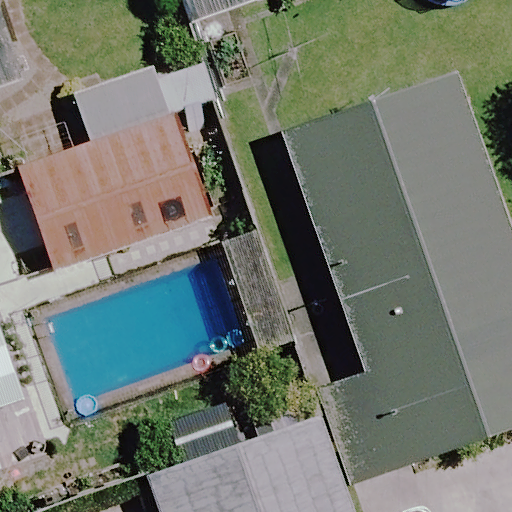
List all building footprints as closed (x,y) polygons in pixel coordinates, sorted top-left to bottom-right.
[(262,11),(259,0),(181,0),(191,32),(262,11)] [(0,115),(25,107),(0,35),(0,115)] [(25,107),(0,115),(0,153),(47,289),(219,230),(185,131),(219,119),(200,62),(165,74),(160,60),(25,107)] [(511,433),(511,225),(469,89),(277,149),(351,383),(380,476),(511,433)] [(344,511),(316,427),(149,484),(159,511),(344,511)]
